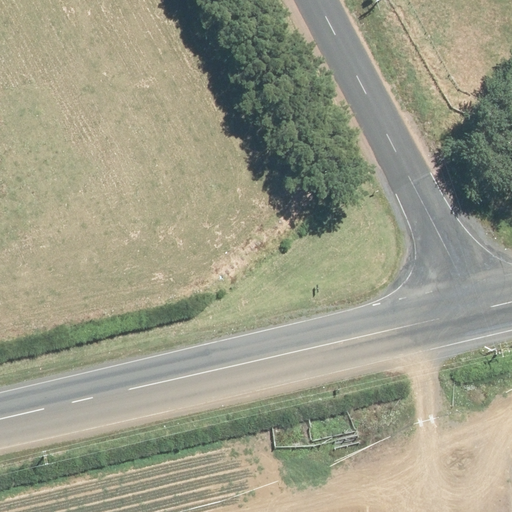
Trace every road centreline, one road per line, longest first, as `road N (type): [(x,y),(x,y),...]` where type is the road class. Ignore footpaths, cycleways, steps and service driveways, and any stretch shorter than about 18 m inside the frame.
road 1 (tertiary): [(469,313),(0,421)]
road 2 (unclassified): [(317,0),(449,245),(469,313)]
